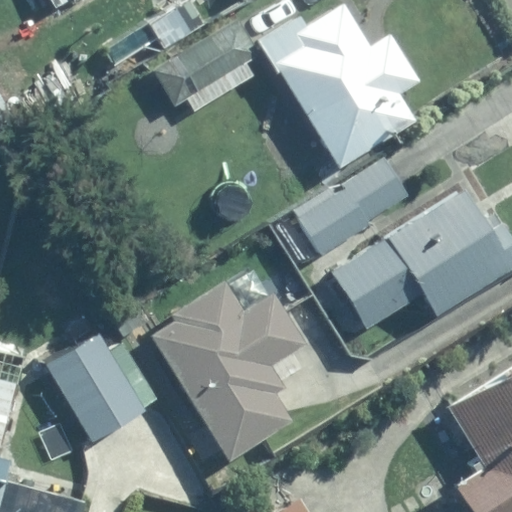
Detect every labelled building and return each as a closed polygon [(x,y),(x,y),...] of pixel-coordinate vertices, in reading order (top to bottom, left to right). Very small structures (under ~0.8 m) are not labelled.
[(323,0),(299,13),(294,4),(250,29),(268,62),(273,59),(332,157),(409,110),(393,83),(415,71),(383,22),(362,34),(341,0),(323,0)] [(234,10),(149,63),(170,98),(181,91),(189,104),(249,68),(241,55),(255,46),(234,10)] [(147,69),(126,82),(134,97),(156,83),(147,69)] [(380,155),(292,208),(313,249),(364,219),(362,215),(402,191),(380,155)] [(484,216),(460,177),(324,262),(360,320),(416,284),(429,304),(511,252),(511,239),(494,210),(484,216)] [(78,275),(67,253),(50,259),(62,283),(78,275)] [(300,335),(267,285),(235,301),(219,272),(166,304),(172,313),(147,326),(222,452),(286,411),(269,384),(278,379),(266,356),(300,335)] [(139,403),(90,323),(39,357),(86,434),(139,403)] [(511,511),(511,349),(437,394),(476,458),(449,473),(472,511),(511,511)] [(0,423),(13,376),(0,372),(0,423)] [(75,511),(81,493),(0,472),(0,511),(75,511)] [(307,511),(293,490),(257,511),(307,511)]
